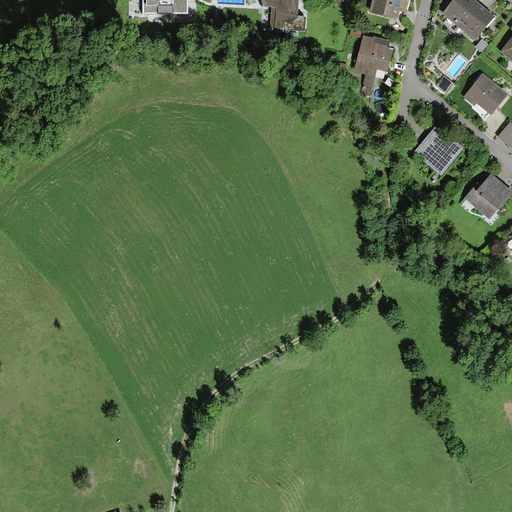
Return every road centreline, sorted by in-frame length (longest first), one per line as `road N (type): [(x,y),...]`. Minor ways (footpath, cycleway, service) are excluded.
road 1 (track): [(170,511),(187,425),(224,382),(333,324),(378,279),(388,159),(400,115)]
road 2 (residential): [(511,166),(407,80)]
